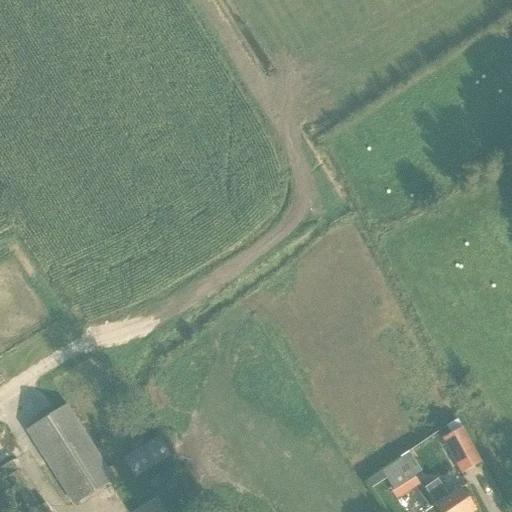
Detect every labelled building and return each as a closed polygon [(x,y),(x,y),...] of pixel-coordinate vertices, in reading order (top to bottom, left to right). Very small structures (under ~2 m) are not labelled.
[(26,431),(74,507),(114,481),(66,405),(26,431)] [(443,440),(461,473),(480,463),(462,429),(443,440)] [(134,478),(164,460),(170,457),(158,438),(122,459),(134,478)] [(408,455),(381,473),(385,478),(384,478),(394,493),(391,494),(395,500),(419,485),(413,476),(419,472),(408,455)] [(12,462),(0,468),(0,486),(3,492),(0,494),(0,503),(5,511),(49,511),(45,504),(37,508),(16,472),(17,472),(12,462)] [(435,506),(438,511),(475,511),(460,489),(448,497),(437,481),(424,490),(435,506)] [(133,511),(164,511),(155,497),(133,511)]
